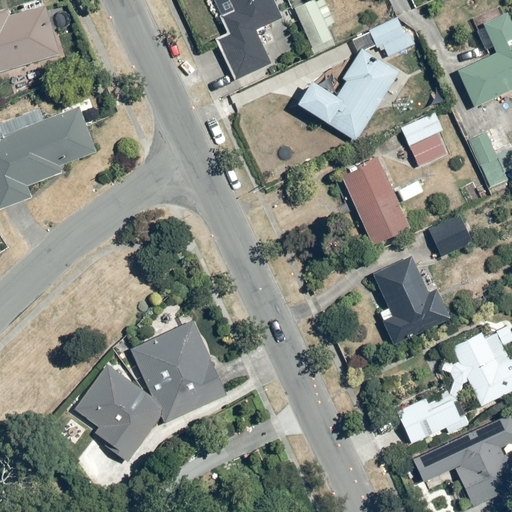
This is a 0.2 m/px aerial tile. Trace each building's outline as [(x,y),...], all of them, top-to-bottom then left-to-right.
[(0,74),(59,59),(43,0),(0,11),(0,74)] [(212,0),(219,15),(226,31),(211,37),(230,81),(270,64),(255,30),(282,19),(273,0),(212,0)] [(326,0),(308,0),(293,7),(314,52),(335,41),(327,25),(336,21),(326,0)] [(511,12),(510,7),(481,18),(493,51),(456,65),(472,108),(511,92),(511,12)] [(396,17),(368,28),(376,47),(382,44),(386,55),(415,43),(410,30),(403,34),(396,17)] [(309,76),(292,103),(356,142),(400,71),(358,45),(331,89),(309,76)] [(47,100),(0,116),(0,211),(33,200),(27,186),(63,173),(61,167),(95,155),(78,107),(53,116),(47,100)] [(433,110),(398,126),(417,166),(448,151),(439,131),(442,129),(433,110)] [(511,149),(500,126),(467,143),(478,163),(468,168),(482,196),(511,180),(511,149)] [(377,155),(338,173),(370,242),(409,224),(377,155)] [(424,191),(421,180),(398,187),(401,198),(424,191)] [(461,208),(425,227),(440,255),(475,236),(461,208)] [(409,253),(369,273),(384,305),(377,309),(393,343),(455,313),(438,279),(424,286),(409,253)] [(107,364),(75,411),(95,425),(91,431),(110,445),(106,451),(123,462),(156,416),(163,423),(225,392),(189,319),(129,349),(150,390),(145,392),(107,364)] [(424,396),(394,409),(409,443),(444,428),(446,432),(470,422),(466,413),(458,417),(451,401),(465,378),(477,406),(511,390),(511,355),(505,359),(500,346),(511,340),(511,334),(507,323),(493,329),(494,332),(482,337),(480,331),(449,345),(456,359),(443,365),(450,381),(447,389),(438,393),(437,399),(426,403),(424,396)] [(420,484),(427,481),(431,489),(450,480),(447,472),(455,468),(471,505),(511,486),(511,409),(407,456),(420,484)]
